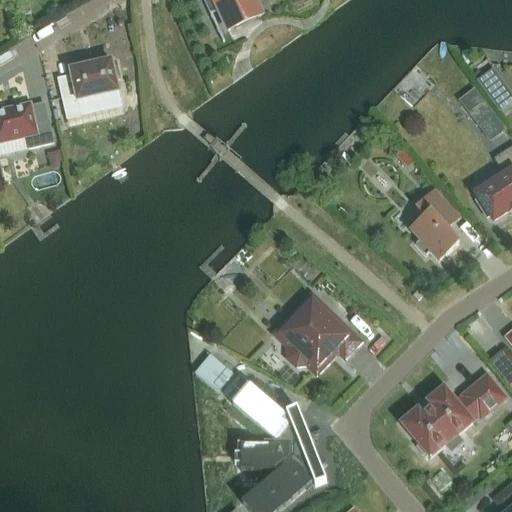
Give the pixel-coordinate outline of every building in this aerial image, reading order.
[(217,8),(224,23),(229,34),(264,18),(255,0),(202,0),(210,17),(212,16),(210,11),(217,8)] [(75,97),(62,100),(66,121),(108,112),(105,96),(118,93),(116,82),(119,81),(116,64),(112,65),(111,62),(70,71),(75,97)] [(511,94),(494,69),(477,82),(500,113),(511,104),(511,94)] [(469,115),(485,103),(475,90),(459,102),(469,115)] [(485,103),(469,115),(476,124),(492,112),(485,103)] [(0,145),(25,140),(28,151),(54,145),(49,122),(35,125),(31,105),(0,112),(0,145)] [(479,201),(476,203),(487,220),(490,218),(493,223),(511,210),(511,148),(494,161),(504,178),(476,196),(479,201)] [(416,163),(404,151),(396,159),(407,171),(416,163)] [(61,167),(57,152),(46,155),(50,170),(61,167)] [(459,245),(447,232),(459,221),(434,194),(416,210),(425,219),(411,232),(420,242),(415,246),(425,257),(430,254),(439,263),(459,245)] [(361,345),(342,326),(338,331),(311,305),(281,336),(290,345),(288,348),(287,360),(296,369),(309,368),(311,365),(316,370),(334,352),(345,362),(361,345)] [(488,356),(502,385),(511,379),(511,360),(506,348),(488,356)] [(191,371),(218,392),(232,373),(206,352),(191,371)] [(427,458),(430,461),(472,425),(479,419),(480,421),(505,401),(486,378),(462,398),(462,399),(455,405),(443,390),(427,404),(430,407),(420,415),(417,412),(401,425),(418,447),(416,449),(425,460),(427,458)] [(250,388),(234,408),(283,448),(240,448),(240,474),(278,474),(242,506),(247,511),(280,511),(313,484),(315,489),(327,484),(321,471),(326,467),(314,453),(299,411),(287,415),(289,418),(250,388)] [(511,511),(511,488),(499,499),(509,511),(511,511)]
